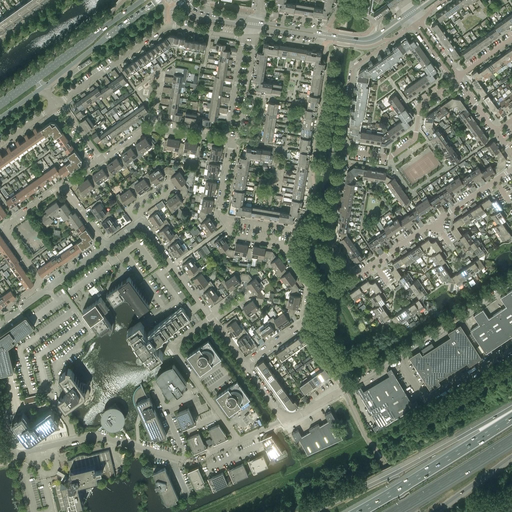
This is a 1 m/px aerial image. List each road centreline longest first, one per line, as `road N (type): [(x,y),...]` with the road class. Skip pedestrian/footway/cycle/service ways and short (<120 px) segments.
road 1 (unclassified): [(13,455),(100,436),(191,460),(238,440)]
road 2 (motorway): [(511,407),(313,511)]
road 3 (residential): [(0,313),(39,282),(5,225),(92,165)]
road 4 (motorway): [(511,418),(359,511)]
road 5 (unclassified): [(238,440),(174,349),(210,317)]
road 6 (residential): [(344,151),(353,69),(414,25)]
road 7 (residential): [(344,151),(330,239),(355,275),(373,262)]
road 8 (residential): [(454,80),(421,105),(414,140),(389,157),(344,151)]
road 9 (residential): [(242,365),(302,323),(308,288),(287,254)]
road 10 (unclassified): [(398,358),(428,397),(511,346)]
road 11 (secondary): [(42,87),(156,0)]
road 12 (residential): [(55,105),(168,25)]
road 13 (motorway): [(394,511),(511,440)]
road 14 (unclassified): [(398,358),(511,282)]
road 15 (unclassified): [(0,323),(107,246)]
road 16 (secondary): [(141,0),(36,78)]
road 17 (unclassified): [(285,420),(398,358)]
